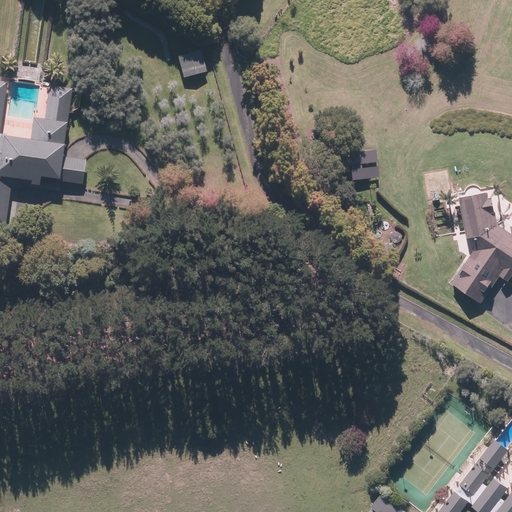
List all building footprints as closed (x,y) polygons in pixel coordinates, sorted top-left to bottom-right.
[(177,56),(182,78),(206,71),(201,50),(177,56)] [(0,226),(4,227),(10,187),(20,188),(21,183),(37,185),(38,176),(56,178),(56,180),(81,184),(85,160),(61,157),(71,89),(49,86),(44,119),(32,117),(29,140),(0,135),(0,118),(5,82),(0,81),(0,226)] [(452,283),(481,303),(500,275),(508,281),(511,277),(511,233),(498,224),(493,198),(489,199),(488,193),(460,198),(468,237),(482,235),(472,249),(474,251),(452,283)] [(511,511),(511,492),(506,500),(502,497),(509,487),(495,477),(488,486),(483,483),(508,449),(496,439),(438,511),(460,511),(469,502),(482,511),(511,511)] [(371,507),(377,511),(395,511),(400,507),(382,493),(371,507)]
